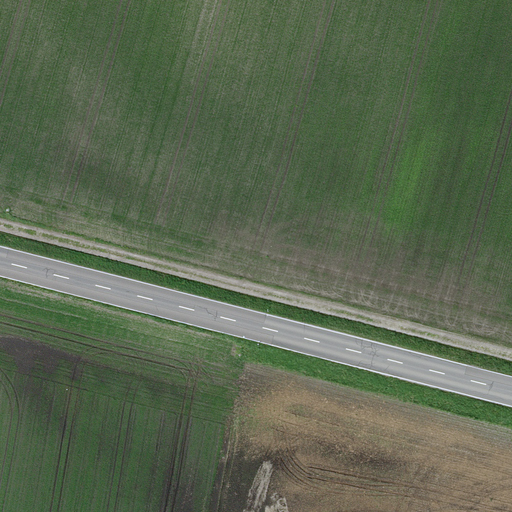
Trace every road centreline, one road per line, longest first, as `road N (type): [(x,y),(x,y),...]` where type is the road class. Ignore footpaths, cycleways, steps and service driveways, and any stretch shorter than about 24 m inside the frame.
road 1 (secondary): [(0,260),(511,391)]
road 2 (track): [(0,226),(511,355)]
